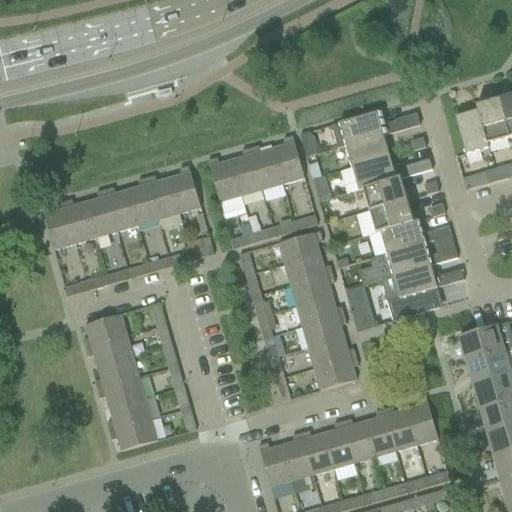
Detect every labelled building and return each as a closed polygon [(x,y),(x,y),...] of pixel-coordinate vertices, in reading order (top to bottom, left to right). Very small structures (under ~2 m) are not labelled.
[(511,98),(497,102),(509,141),(511,140),(511,98)] [(509,141),(497,102),(475,109),(476,114),(477,113),(487,147),(488,147),(509,141)] [(477,113),(476,114),(454,120),(466,159),(489,152),(488,147),(487,147),(477,113)] [(381,130),(377,116),(377,115),(331,128),(337,151),(383,138),(384,139),(419,129),(417,119),(395,125),(396,126),(381,130)] [(299,137),(303,149),(315,145),(313,139),(309,135),(299,137)] [(383,138),(345,149),(351,171),(385,161),(390,160),(384,139),(383,138)] [(284,148),(272,151),(283,188),(304,182),(292,139),(282,142),(284,148)] [(426,151),(423,141),(411,144),(414,154),(426,151)] [(283,188),(272,151),(260,155),(258,149),(249,151),(262,194),(283,188)] [(262,194),(249,151),(240,154),(242,160),(230,163),(240,200),(262,194)] [(394,173),(393,172),(390,160),(385,161),(351,171),(358,194),(363,193),(396,184),(401,182),(432,174),(429,163),(394,173)] [(217,161),(207,163),(219,207),(240,200),(230,163),(219,167),(217,161)] [(180,177),(169,180),(180,217),(201,212),(188,168),(178,171),(180,177)] [(504,170),(494,172),(497,185),(507,182),(504,170)] [(497,185),(494,172),(484,175),(487,187),(497,185)] [(180,217),(169,180),(156,184),(155,178),(146,181),(159,223),(180,217)] [(314,182),(320,204),(331,201),(325,179),(314,182)] [(159,223),(146,181),(137,183),(138,189),(127,193),(138,229),(159,223)] [(407,204),(404,194),(401,182),(396,184),(363,193),(369,216),(403,206),(402,205),(407,204)] [(426,199),(438,196),(435,185),(423,189),(426,199)] [(138,229),(127,193),(115,196),(113,190),(104,193),(117,235),(138,229)] [(117,235),(104,193),(95,195),(97,201),(85,205),(96,241),(117,235)] [(96,241),(85,205),(73,208),(71,202),(62,205),(75,247),(96,241)] [(413,225),(411,216),(407,204),(402,205),(403,206),(369,216),(375,237),(380,236),(414,226),(418,225),(418,224),(413,225)] [(75,247),(62,205),(54,207),(55,213),(43,217),(53,253),(75,247)] [(430,211),(433,221),(445,218),(442,208),(430,211)] [(309,221),(293,225),(295,234),(312,230),(309,221)] [(295,234),(293,225),(277,230),(280,239),(295,234)] [(422,237),(418,225),(414,226),(380,236),(387,258),(425,247),(451,240),(448,230),(422,237)] [(268,233),(251,237),(254,246),(270,242),(268,233)] [(320,235),(278,248),(284,268),(320,258),(316,247),(322,245),(320,235)] [(254,246),(251,237),(236,242),(238,251),(254,246)] [(431,269),(457,262),(454,252),(428,259),(425,247),(387,258),(369,263),(371,270),(358,274),(362,289),(393,280),(431,269)] [(205,250),(190,255),(193,264),(208,260),(205,250)] [(176,269),(193,264),(190,255),(173,260),(176,269)] [(323,271),(320,258),(284,268),(290,289),(332,277),(329,269),(323,271)] [(164,262),(149,266),(151,276),(167,271),(164,262)] [(253,277),(249,262),(240,264),(245,280),(253,277)] [(135,281),(151,276),(149,266),(132,272),(135,281)] [(399,301),(386,305),(392,325),(439,312),(433,293),(463,284),(461,274),(435,281),(431,269),(393,280),(399,301)] [(125,284),(122,274),(106,279),(109,288),(125,284)] [(258,294),(253,277),(245,280),(249,296),(258,294)] [(334,286),(332,277),(290,289),(295,310),(331,300),(328,288),(334,286)] [(93,293),(109,288),(106,279),(90,283),(93,293)] [(83,296),(80,286),(64,291),(67,300),(83,296)] [(335,312),(331,300),(295,310),(301,331),(344,319),(341,310),(335,312)] [(261,303),(252,306),(257,322),(266,319),(261,303)] [(160,307),(150,310),(154,326),(164,323),(160,307)] [(368,310),(351,315),(356,334),(374,329),(368,310)] [(126,339),(120,318),(84,328),(88,341),(82,342),(84,351),(126,339)] [(270,335),(266,319),(257,322),(261,338),(270,335)] [(346,328),(344,319),(301,331),(307,352),(343,342),(340,330),(346,328)] [(458,340),(465,364),(504,352),(497,329),(458,340)] [(167,333),(157,336),(162,352),(171,349),(167,333)] [(126,339),(84,351),(87,360),(93,359),(96,370),(133,360),(126,339)] [(347,354),(343,342),(307,352),(313,373),(355,361),(353,352),(347,354)] [(277,359),(273,345),(264,348),(268,362),(277,359)] [(176,365),(171,349),(162,352),(166,367),(176,365)] [(511,376),(504,352),(465,364),(472,387),(511,376)] [(282,377),(277,359),(268,362),(273,379),(282,377)] [(139,381),(133,360),(96,370),(99,382),(94,384),(96,393),(139,381)] [(358,369),(355,361),(313,373),(319,393),(355,383),(352,370),(358,369)] [(184,391),(179,375),(170,377),(174,394),(184,391)] [(511,401),(511,380),(511,376),(472,387),(479,411),(511,401)] [(145,402),(139,381),(96,393),(99,402),(105,400),(108,413),(145,402)] [(289,403),(285,387),(276,390),(280,405),(289,403)] [(188,406),(184,391),(174,394),(178,409),(188,406)] [(426,400),(415,403),(417,409),(406,412),(417,448),(438,442),(426,400)] [(511,427),(511,401),(479,411),(486,435),(511,427)] [(151,423),(145,402),(108,413),(111,424),(106,425),(109,435),(151,423)] [(417,448),(406,412),(394,416),(392,410),(384,412),(396,454),(417,448)] [(396,454),(384,412),(374,415),(376,421),(364,424),(375,460),(396,454)] [(196,433),(191,417),(182,420),(186,436),(196,433)] [(375,460),(364,424),(352,428),(350,422),(342,424),(354,466),(375,460)] [(157,444),(151,423),(109,435),(111,443),(117,442),(120,455),(157,444)] [(354,466),(342,424),(333,427),(335,433),(322,436),(333,472),(354,466)] [(511,453),(511,427),(486,435),(493,459),(511,453)] [(333,472),(322,436),(311,440),(309,433),(300,436),(312,478),(333,472)] [(312,478),(300,436),(291,439),(293,445),(281,448),(291,484),(312,478)] [(291,484),(281,448),(269,451),(268,445),(258,448),(270,490),(291,484)] [(511,479),(511,453),(493,459),(500,483),(511,479)] [(441,475),(426,480),(428,489),(444,485),(441,475)] [(511,505),(511,479),(500,483),(507,507),(511,505)] [(428,489),(426,480),(409,485),(412,494),(428,489)] [(402,497),(399,488),(384,492),(386,501),(402,497)] [(386,501),(384,492),(368,497),(371,506),(386,501)] [(446,492),(430,496),(433,505),(448,500),(446,492)] [(433,505),(430,496),(427,497),(414,501),(417,510),(433,505)] [(349,511),(360,509),(358,500),(342,505),(344,511),(349,511)]
